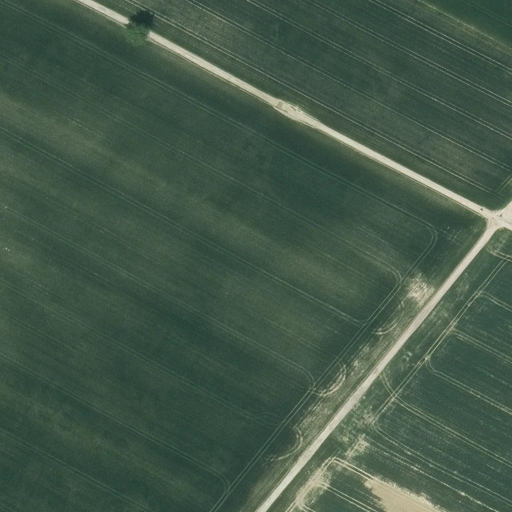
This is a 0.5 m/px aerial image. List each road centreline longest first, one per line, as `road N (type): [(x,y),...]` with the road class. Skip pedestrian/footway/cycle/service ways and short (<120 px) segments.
road 1 (track): [(511,226),(82,0)]
road 2 (track): [(511,206),(262,511)]
